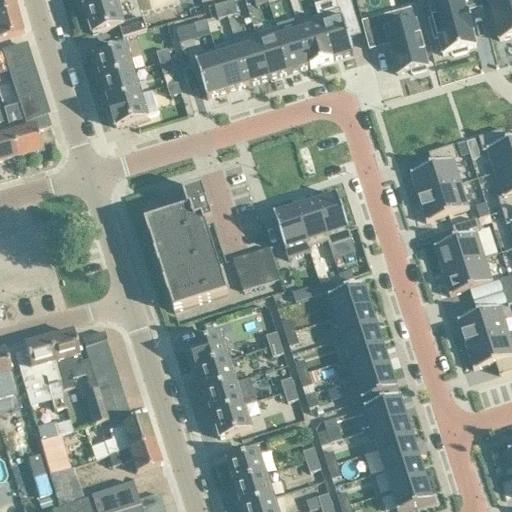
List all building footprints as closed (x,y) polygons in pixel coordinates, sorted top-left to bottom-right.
[(0,0),(0,15),(15,12),(11,0),(0,0)] [(124,0),(79,0),(80,0),(78,1),(81,11),(82,11),(83,11),(84,12),(85,11),(85,13),(117,3),(125,1),(124,0)] [(336,0),(340,11),(318,18),(321,27),(332,64),(333,64),(333,63),(352,57),(353,57),(348,40),(361,37),(349,0),(336,0)] [(430,22),(435,40),(438,39),(443,57),(454,54),(455,57),(467,54),(466,51),(476,48),(472,34),(474,33),(468,13),(482,9),(479,0),(427,0),(433,22),(430,22)] [(511,0),(487,0),(499,42),(511,38),(511,0)] [(233,1),(223,4),(227,16),(236,13),(233,1)] [(117,3),(85,13),(86,15),(84,15),(87,26),(89,25),(93,37),(121,28),(125,39),(148,32),(144,19),(124,26),(117,3)] [(223,4),(214,7),(218,19),(227,16),(223,4)] [(0,41),(21,35),(15,12),(0,15),(0,41)] [(391,15),(362,23),(370,51),(389,46),(398,77),(412,73),(412,74),(427,70),(426,68),(427,68),(415,23),(394,28),(391,15)] [(318,18),(297,24),(300,33),(311,70),(332,64),(321,27),(318,18)] [(206,21),(193,25),(196,34),(209,30),(206,21)] [(277,30),(256,37),(259,46),(270,82),(290,75),(280,39),(277,30)] [(300,33),(280,39),(290,75),(310,69),(311,70),(300,33)] [(256,37),(235,43),(238,52),(249,88),(270,82),(259,46),(256,37)] [(5,53),(2,54),(5,64),(6,68),(29,61),(24,47),(5,53)] [(100,82),(102,82),(103,83),(134,73),(127,50),(96,60),(99,71),(97,72),(100,82)] [(171,63),(168,52),(157,55),(160,66),(171,63)] [(238,52),(218,58),(228,94),(249,88),(238,52)] [(218,58),(196,65),(207,102),(209,101),(208,100),(228,94),(218,58)] [(6,68),(11,82),(33,75),(29,61),(6,68)] [(174,74),(171,63),(160,66),(163,77),(174,74)] [(107,95),(110,106),(141,96),(134,73),(103,83),(104,85),(101,85),(105,96),(107,95)] [(16,96),(38,89),(33,75),(11,82),(16,96)] [(181,96),(178,86),(168,89),(171,99),(181,96)] [(16,96),(19,105),(20,110),(42,103),(38,89),(16,96)] [(141,96),(110,106),(111,107),(109,108),(110,109),(108,110),(111,120),(113,120),(116,128),(117,128),(118,129),(148,119),(141,96)] [(42,103),(20,110),(25,124),(47,117),(42,103)] [(6,121),(5,121),(9,136),(16,160),(41,153),(36,135),(51,130),(47,117),(25,124),(20,110),(19,105),(3,110),(6,121)] [(493,136),(480,140),(484,152),(488,151),(496,175),(511,169),(511,143),(507,145),(503,132),(493,136)] [(0,163),(16,160),(9,136),(0,139),(0,163)] [(475,142),(466,144),(472,162),(478,160),(479,155),(475,142)] [(433,168),(410,175),(411,177),(412,176),(419,200),(460,187),(453,162),(457,160),(453,148),(429,156),(433,168)] [(511,169),(496,175),(504,199),(499,201),(503,214),(511,210),(511,169)] [(419,201),(419,202),(419,203),(420,202),(422,210),(422,211),(422,212),(423,212),(427,224),(426,224),(426,225),(468,212),(460,187),(419,200),(419,201)] [(145,226),(174,314),(228,296),(205,227),(213,224),(202,192),(184,198),(188,212),(145,226)] [(337,196),(316,204),(321,220),(328,240),(329,244),(330,249),(352,242),(349,233),(337,196)] [(316,204),(295,210),(307,247),(308,251),(329,244),(328,240),(321,220),(316,204)] [(486,207),(475,210),(478,221),(490,218),(489,217),(486,207)] [(295,210),(274,217),(286,254),(288,262),(310,255),(308,251),(307,247),(295,210)] [(511,210),(503,214),(507,226),(511,224),(511,210)] [(456,242),(434,249),(434,250),(435,250),(443,273),(484,260),(476,236),(481,234),(477,222),(452,230),(456,242)] [(279,282),(269,251),(234,261),(244,292),(279,282)] [(484,260),(443,273),(450,297),(449,297),(450,299),(470,292),(492,285),(484,260)] [(351,271),(339,275),(342,285),(354,281),(351,271)] [(511,286),(510,279),(500,282),(500,283),(504,295),(511,292),(511,286)] [(333,282),(320,286),(323,296),(336,292),(333,282)] [(320,286),(308,290),(311,300),(323,296),(320,286)] [(366,289),(330,301),(337,321),(372,310),(366,289)] [(477,316),(457,323),(458,324),(459,324),(462,336),(462,337),(465,345),(465,346),(466,346),(466,347),(508,334),(500,309),(477,316)] [(372,310),(337,321),(343,342),(379,330),(372,310)] [(291,323),(281,326),(285,339),(295,336),(291,323)] [(379,330),(343,342),(350,362),(386,351),(379,330)] [(64,400),(62,392),(75,389),(69,368),(80,365),(72,334),(46,341),(63,400),(64,400)] [(106,342),(104,334),(83,341),(88,357),(108,351),(105,342),(106,342)] [(511,346),(508,334),(466,347),(474,371),(473,371),(473,373),(494,366),(495,366),(500,378),(511,373),(511,346)] [(280,346),(277,336),(267,339),(270,349),(280,346)] [(295,336),(285,339),(289,351),(299,348),(295,336)] [(195,371),(197,371),(230,360),(222,337),(190,347),(194,359),(191,360),(195,371)] [(25,354),(15,357),(23,387),(30,409),(52,403),(54,413),(57,414),(66,411),(63,400),(46,341),(23,348),(25,354)] [(280,346),(270,349),(273,360),(284,357),(280,346)] [(93,374),(113,367),(108,351),(88,357),(93,374)] [(386,351),(350,362),(356,383),(392,371),(386,351)] [(3,353),(0,353),(0,415),(7,414),(0,388),(0,380),(10,377),(3,353)] [(230,360),(197,371),(201,382),(198,383),(202,394),(204,393),(205,395),(237,384),(230,360)] [(304,363),(294,366),(298,379),(308,376),(304,363)] [(99,390),(119,383),(113,367),(93,374),(99,390)] [(392,371),(356,383),(363,403),(399,392),(392,371)] [(315,373),(308,376),(311,386),(318,383),(315,373)] [(308,376),(298,379),(302,391),(312,388),(311,386),(308,376)] [(9,409),(18,408),(14,379),(4,380),(9,409)] [(205,396),(203,397),(203,398),(206,408),(209,407),(212,418),(243,408),(245,408),(257,404),(250,380),(237,384),(205,395),(205,396)] [(285,395),(295,391),(292,381),(282,384),(285,395)] [(119,383),(99,390),(104,406),(124,399),(119,383)] [(109,421),(104,406),(99,390),(83,395),(93,427),(109,421)] [(298,402),(295,391),(285,395),(288,405),(298,402)] [(314,396),(305,399),(309,412),(318,409),(314,396)] [(129,415),(124,399),(104,406),(109,421),(109,422),(129,415)] [(401,401),(365,413),(372,433),(408,422),(401,401)] [(243,408),(212,418),(213,420),(210,421),(214,432),(216,431),(220,442),(252,432),(245,408),(243,408)] [(104,444),(108,457),(152,444),(144,419),(120,427),(121,428),(109,432),(112,441),(104,444)] [(408,422),(372,433),(378,454),(414,442),(408,422)] [(56,425),(36,430),(40,444),(57,439),(61,438),(72,435),(69,423),(56,427),(56,425)] [(326,434),(317,437),(321,449),(330,446),(326,434)] [(40,444),(49,474),(70,468),(61,438),(57,439),(40,444)] [(414,442),(378,454),(384,474),(421,463),(414,442)] [(160,468),(152,444),(108,457),(112,470),(132,464),(135,476),(160,468)] [(307,465),(318,462),(314,451),(304,454),(307,465)] [(234,487),(235,487),(267,477),(260,453),(227,463),(231,475),(228,476),(232,488),(234,487)] [(333,455),(324,458),(328,470),(337,467),(333,455)] [(318,462),(307,465),(310,476),(321,472),(318,462)] [(421,463),(384,474),(391,494),(427,483),(421,463)] [(337,467),(328,470),(332,483),(341,480),(337,467)] [(70,468),(49,474),(59,508),(84,500),(73,469),(70,470),(70,468)] [(275,500),(267,477),(235,487),(238,498),(236,499),(239,510),(242,509),(242,511),(275,500)] [(427,483),(391,494),(396,511),(406,511),(433,504),(427,483)] [(113,491),(90,499),(94,511),(140,511),(138,503),(132,485),(113,491)] [(159,496),(138,503),(140,511),(146,511),(162,507),(159,496)] [(346,496),(337,499),(341,511),(350,508),(346,496)] [(318,500),(321,511),(332,507),(329,497),(318,500)] [(53,498),(39,503),(41,511),(42,511),(56,508),(53,498)] [(94,511),(90,499),(52,511),(94,511)] [(278,511),(275,500),(242,511),(278,511)]
